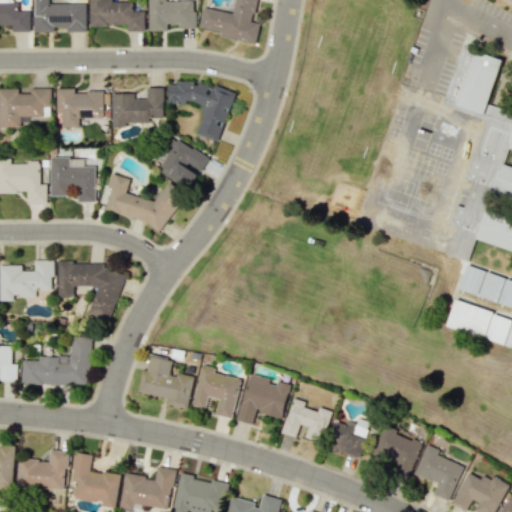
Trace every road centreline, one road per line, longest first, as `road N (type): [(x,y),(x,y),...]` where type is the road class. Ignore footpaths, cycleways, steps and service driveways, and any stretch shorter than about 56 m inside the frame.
road 1 (residential): [(287,0),(252,141),(135,321),(105,424)]
road 2 (residential): [(0,411),(195,440),(398,511)]
road 3 (residential): [(0,58),(194,59),(272,80)]
road 4 (residential): [(0,233),(102,236),(168,269)]
